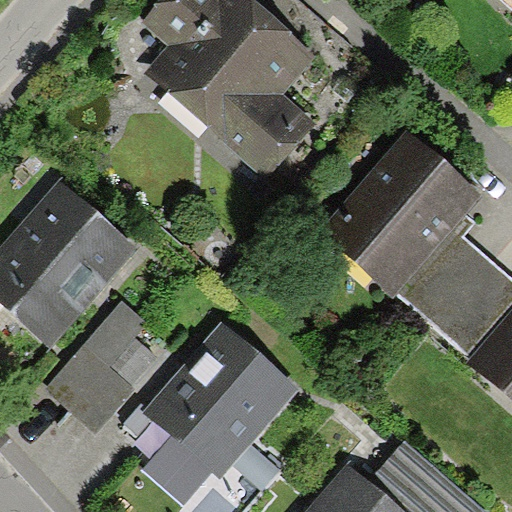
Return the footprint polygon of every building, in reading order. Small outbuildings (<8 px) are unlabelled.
[(322,64),(248,0),(186,0),(128,68),(288,205),(334,152),(283,108),(322,64)] [(421,140),(337,233),(511,387),(511,270),(481,244),(506,215),(421,140)] [(79,194),(0,279),(0,309),(66,369),(159,267),(79,194)] [(142,341),(156,324),(128,302),(55,392),(107,433),(166,360),(142,341)] [(242,341),(147,434),(219,506),(313,413),(242,341)] [(421,511),(358,451),(299,511),(421,511)]
